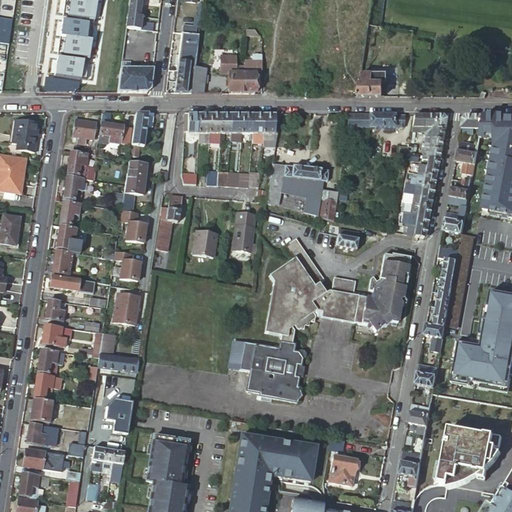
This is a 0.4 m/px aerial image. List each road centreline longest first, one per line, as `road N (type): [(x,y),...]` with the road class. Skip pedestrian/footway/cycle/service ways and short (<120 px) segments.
road 1 (residential): [(453,108),(381,511)]
road 2 (residential): [(0,495),(58,104)]
road 3 (unclassified): [(453,108),(286,106)]
road 4 (unknown): [(427,251),(391,244),(337,260),(281,220)]
road 5 (unknown): [(179,105),(176,181),(249,192)]
road 6 (residential): [(286,106),(151,105)]
road 7 (unknown): [(511,227),(480,229),(461,324)]
